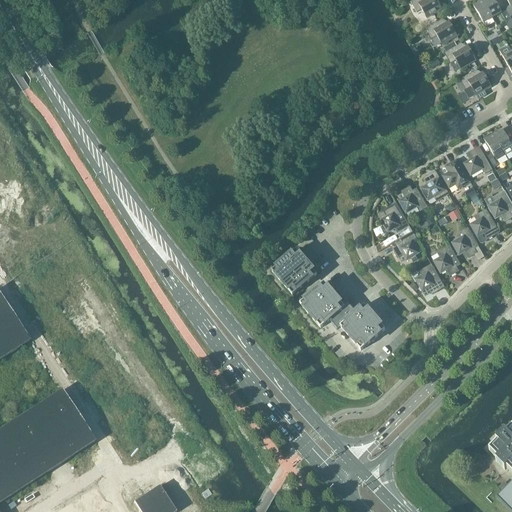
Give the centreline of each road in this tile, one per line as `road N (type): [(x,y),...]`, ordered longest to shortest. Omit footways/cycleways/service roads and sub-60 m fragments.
road 1 (secondary): [(55,95),(155,261),(333,482)]
road 2 (secondary): [(352,462),(219,309),(55,95)]
road 3 (residential): [(511,100),(380,177),(356,227),(366,260),(430,318),(511,248)]
road 4 (tertiary): [(511,303),(352,462)]
road 5 (residential): [(0,283),(116,459)]
road 6 (tertiary): [(366,477),(511,329)]
